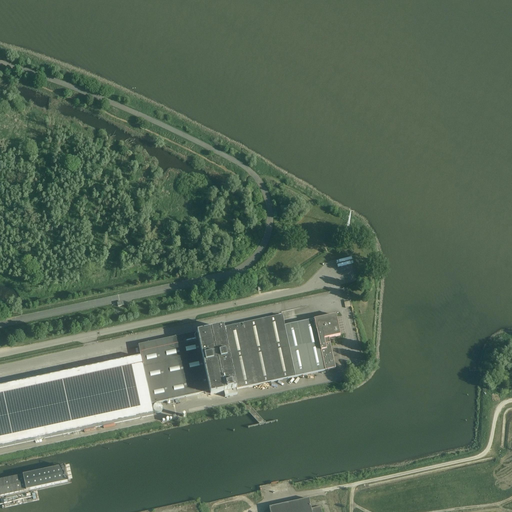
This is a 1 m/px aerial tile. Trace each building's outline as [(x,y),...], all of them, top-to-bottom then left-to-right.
[(330,344),(329,338),(340,336),(335,315),(314,320),(284,326),(287,339),(289,348),(295,377),(325,371),(335,369),(330,344)] [(236,390),(295,377),(289,348),(284,349),(282,340),(279,326),(277,316),(210,331),(223,392),(224,397),(237,395),(236,390)] [(287,339),(284,326),(284,325),(279,326),(282,340),(287,339)] [(210,331),(197,334),(143,346),(145,352),(139,353),(141,357),(151,405),(209,392),(210,395),(223,392),(210,331)] [(141,357),(33,381),(0,387),(0,448),(153,415),(151,405),(141,357)] [(153,409),(153,410),(153,411),(154,412),(155,413),(156,413),(156,414),(157,414),(158,414),(159,413),(160,413),(161,413),(161,412),(162,411),(162,410),(162,409),(162,408),(162,407),(161,406),(160,405),(159,405),(158,405),(157,404),(157,405),(156,405),(155,405),(154,406),(154,407),(153,407),(153,408),(153,409)] [(66,466),(0,479),(0,498),(71,483),(66,466)] [(321,511),(320,507),(311,509),(309,499),(269,508),(270,511),(321,511)]
